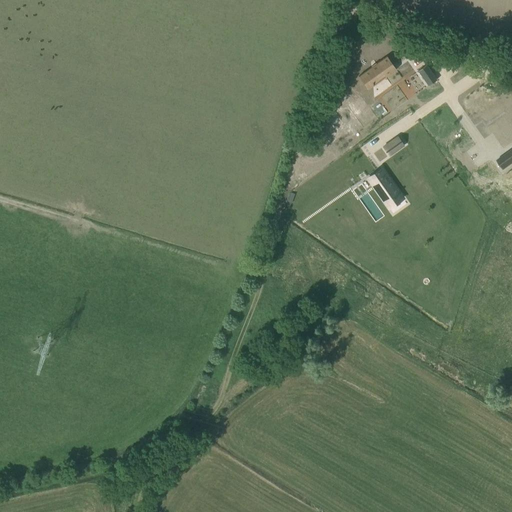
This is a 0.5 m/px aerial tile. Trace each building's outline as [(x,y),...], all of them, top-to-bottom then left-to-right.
[(358,77),(368,90),(373,87),(372,83),(383,75),(385,78),(396,70),(386,56),(358,77)] [(426,65),(417,72),(428,86),(437,80),(426,65)] [(392,141),(398,150),(403,146),(397,137),(392,141)] [(503,169),(511,162),(511,150),(497,161),(503,169)] [(381,192),(388,201),(399,194),(385,174),(382,176),(378,171),(367,179),(378,194),(381,192)]
